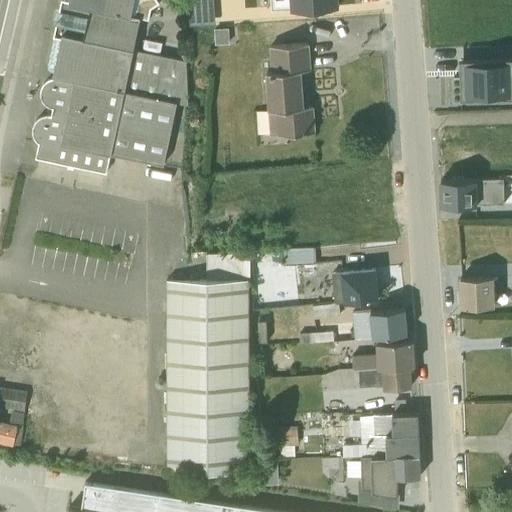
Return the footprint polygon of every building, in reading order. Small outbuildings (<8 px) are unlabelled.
[(60,0),(46,69),(53,70),(52,76),(45,80),(39,89),(40,100),(51,108),(49,115),(38,117),(32,125),(32,136),(38,143),(31,175),(102,191),(110,153),(164,164),(176,102),(188,104),(187,60),(133,49),(139,18),(148,19),(151,8),(159,3),(157,0),(60,0)] [(214,28),(214,42),(228,42),(228,28),(214,28)] [(269,134),(314,130),(313,105),(307,105),(305,69),(310,68),(308,42),(268,45),(271,70),(264,70),(269,134)] [(511,57),(458,59),(460,99),(511,97),(511,57)] [(502,204),(502,178),(440,179),(441,205),(502,204)] [(283,248),(283,265),(315,262),(314,247),(283,248)] [(166,278),(166,471),(248,470),(250,253),(205,253),(206,279),(166,278)] [(331,272),(334,302),(379,297),(375,266),(331,272)] [(493,277),(460,278),(460,292),(465,295),(465,303),(466,305),(494,304),(493,277)] [(313,318),(339,315),(337,302),(312,305),(313,318)] [(406,332),(404,307),(351,312),(353,339),(372,337),(372,336),(406,332)] [(265,321),(257,321),(257,342),(266,342),(265,321)] [(299,344),(333,341),(332,331),(298,333),(299,344)] [(409,365),(413,365),(411,340),(375,342),(375,352),(352,354),(352,368),(358,367),(409,365)] [(381,387),(410,385),(409,365),(358,367),(359,385),(381,384),(381,387)] [(0,441),(12,445),(20,445),(27,390),(0,386),(0,406),(11,409),(9,421),(0,419),(0,441)] [(394,410),(404,409),(404,400),(393,401),(394,410)] [(416,412),(359,415),(360,442),(367,442),(368,456),(418,454),(416,412)] [(297,426),(277,427),(278,447),(279,446),(280,457),(294,456),(294,446),(298,445),(297,426)] [(398,476),(419,475),(418,454),(360,457),(361,479),(357,479),(357,501),(398,507),(398,495),(397,494),(398,476)] [(277,460),(261,461),(262,485),(277,484),(277,460)] [(291,511),(85,481),(81,508),(68,506),(67,511),(291,511)]
